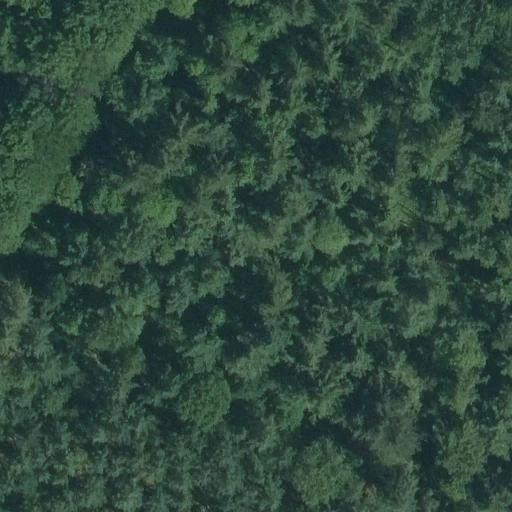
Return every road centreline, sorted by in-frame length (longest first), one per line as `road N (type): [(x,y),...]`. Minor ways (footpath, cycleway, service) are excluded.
road 1 (track): [(0,251),(468,511)]
road 2 (track): [(95,0),(0,176)]
